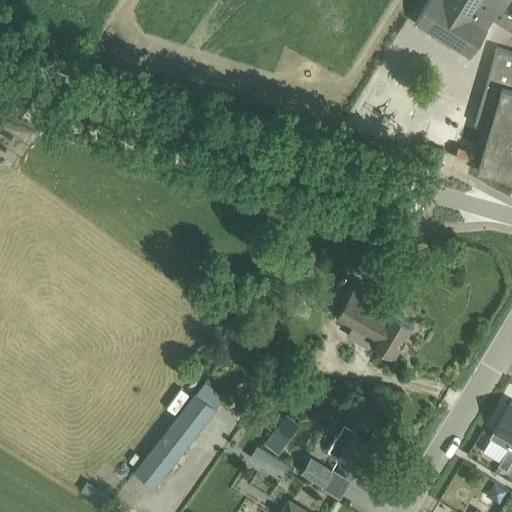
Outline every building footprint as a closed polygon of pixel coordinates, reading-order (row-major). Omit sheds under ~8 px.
[(511,0),(428,0),(416,21),(471,55),(494,17),(511,28),(511,0)] [(489,127),(478,167),(511,176),(511,50),(496,46),(474,123),(489,127)] [(459,146),(456,156),(472,161),(475,151),(459,146)] [(311,280),(323,260),(309,251),(297,271),(311,280)] [(373,335),(371,339),(395,354),(414,323),(391,308),(397,298),(375,284),(375,283),(374,283),(360,275),(336,314),(373,335)] [(296,305),(282,296),(269,316),(284,326),(296,305)] [(207,381),(198,392),(216,406),(224,395),(207,381)] [(142,417),(159,402),(141,383),(124,398),(142,417)] [(217,407),(216,406),(198,392),(196,391),(134,470),(155,486),(217,407)] [(511,398),(511,399),(490,435),(509,446),(504,455),(511,459),(511,398)] [(279,451),(300,423),(287,413),(266,442),(279,451)] [(337,435),(328,449),(361,469),(377,444),(355,431),(356,429),(345,422),(337,435)] [(262,463),(270,451),(268,450),(258,444),(250,456),(261,463),(262,463)] [(511,459),(504,455),(499,463),(507,468),(511,459)] [(332,469),(311,457),(303,470),(323,483),(332,469)] [(310,511),(287,498),(278,511),(310,511)]
